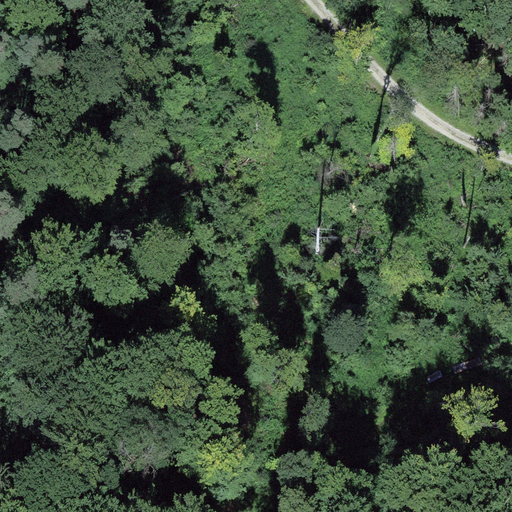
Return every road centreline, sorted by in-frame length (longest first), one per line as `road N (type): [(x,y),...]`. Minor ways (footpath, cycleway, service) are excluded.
road 1 (track): [(511,356),(373,413),(338,475),(333,511)]
road 2 (track): [(511,150),(454,126),(389,78),(317,0)]
